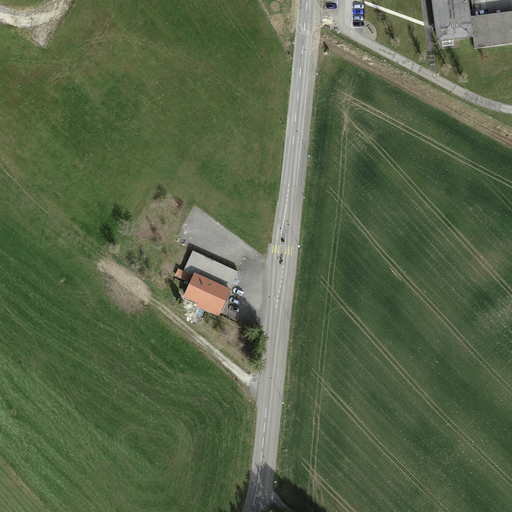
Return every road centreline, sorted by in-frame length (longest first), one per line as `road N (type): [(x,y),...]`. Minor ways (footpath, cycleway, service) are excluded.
road 1 (secondary): [(305,15),(251,511)]
road 2 (unclassified): [(511,111),(425,75),(331,18),(305,15)]
road 3 (unknown): [(269,387),(222,361),(149,298)]
